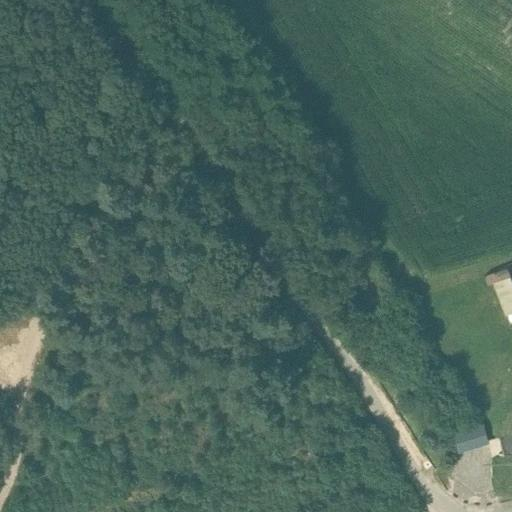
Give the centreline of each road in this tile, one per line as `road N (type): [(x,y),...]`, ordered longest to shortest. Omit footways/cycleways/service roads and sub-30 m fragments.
road 1 (unclassified): [(439,511),(109,0)]
road 2 (track): [(103,0),(47,305)]
road 3 (track): [(91,0),(92,43),(67,133),(47,305)]
